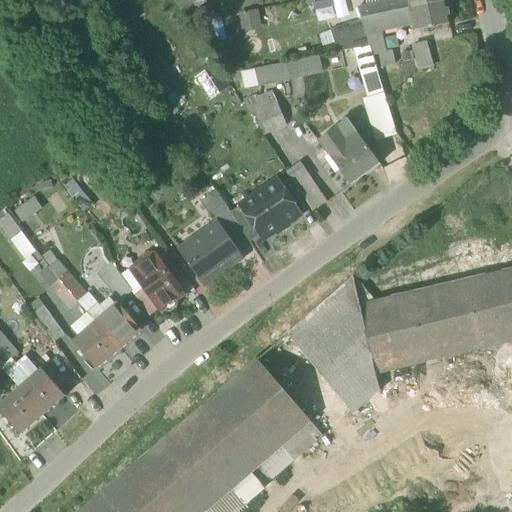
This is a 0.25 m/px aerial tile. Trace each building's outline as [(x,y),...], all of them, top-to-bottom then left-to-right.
[(203,0),(173,0),(188,23),(208,19),(203,0)] [(332,0),(311,0),(314,11),(334,7),(332,0)] [(360,19),(387,14),(409,9),(407,0),(391,0),(366,5),(358,7),(360,19)] [(407,0),(409,9),(445,2),(444,0),(407,0)] [(450,24),(445,2),(409,9),(413,26),(414,32),(450,24)] [(258,9),(238,13),(242,34),(262,31),(258,9)] [(360,19),(362,27),(368,47),(371,57),(378,55),(387,54),(386,51),(383,32),(413,26),(409,9),(387,14),(360,19)] [(334,54),(352,50),(368,47),(362,27),(330,34),(334,54)] [(426,41),(411,45),(419,72),(434,68),(426,41)] [(352,50),(367,98),(383,94),(371,57),(368,47),(352,50)] [(387,54),(378,55),(381,68),(395,65),(392,50),(386,51),(387,54)] [(320,56),(286,63),(290,82),(324,75),(320,56)] [(286,63),(254,69),(258,89),(290,82),(286,63)] [(209,101),(230,88),(215,64),(194,77),(209,101)] [(258,89),(254,69),(241,72),(244,91),(258,89)] [(248,115),(253,112),(276,103),(272,92),(259,97),(257,93),(239,101),(248,115)] [(397,137),(383,94),(367,98),(364,99),(378,144),(397,137)] [(253,112),(261,131),(284,122),(276,103),(253,112)] [(347,120),(336,128),(348,145),(359,137),(347,120)] [(328,155),(330,158),(348,145),(336,128),(318,141),(328,155)] [(359,137),(348,145),(330,158),(339,171),(349,185),(379,164),(359,137)] [(330,158),(328,155),(323,158),(335,174),(339,171),(330,158)] [(297,189),(311,179),(299,163),(286,172),(297,189)] [(74,179),(64,187),(85,213),(94,206),(74,179)] [(297,189),(313,213),(327,202),(311,179),(297,189)] [(260,237),(262,240),(299,215),(277,182),(240,207),(260,237)] [(240,207),(230,214),(216,193),(201,203),(217,227),(218,226),(224,236),(238,226),(250,244),(260,237),(240,207)] [(34,197),(9,215),(16,226),(17,226),(42,209),(34,197)] [(16,226),(9,215),(0,221),(0,227),(11,241),(22,233),(17,226),(16,226)] [(181,251),(202,282),(239,257),(224,236),(218,226),(217,227),(181,251)] [(22,233),(11,241),(25,261),(36,252),(22,233)] [(40,259),(47,267),(48,268),(56,261),(48,252),(40,259)] [(157,259),(173,283),(183,276),(167,252),(157,259)] [(163,312),(170,314),(176,309),(177,303),(175,299),(182,295),(173,283),(157,259),(156,257),(155,257),(154,256),(148,255),(140,260),(140,266),(141,267),(133,272),(145,290),(159,309),(159,310),(161,309),(163,312)] [(59,280),(67,273),(56,261),(48,268),(59,280)] [(99,276),(120,301),(132,291),(120,275),(112,264),(99,276)] [(39,274),(51,287),(59,280),(48,268),(47,267),(39,274)] [(132,291),(136,296),(145,290),(133,272),(130,268),(120,275),(132,291)] [(511,272),(375,304),(359,308),(374,371),(511,339),(511,272)] [(67,273),(59,280),(77,302),(85,295),(67,273)] [(379,392),(374,371),(359,308),(375,304),(353,278),(288,334),(354,413),(379,392)] [(69,309),(77,302),(59,280),(51,287),(69,309)] [(136,296),(149,316),(159,309),(145,290),(136,296)] [(77,302),(87,313),(95,322),(117,303),(112,297),(101,307),(88,292),(85,295),(77,302)] [(29,306),(34,313),(44,306),(39,299),(29,306)] [(117,303),(95,322),(119,349),(140,330),(117,303)] [(34,313),(41,322),(50,315),(44,306),(34,313)] [(78,337),(95,322),(87,313),(70,328),(78,337)] [(41,322),(55,342),(65,335),(50,315),(41,322)] [(96,369),(119,349),(95,322),(78,337),(73,342),(96,369)] [(17,354),(7,343),(0,349),(0,350),(9,361),(17,354)] [(0,367),(0,368),(9,361),(0,350),(0,367)] [(5,374),(18,389),(40,370),(27,355),(5,374)] [(257,361),(80,511),(234,511),(322,437),(309,421),(257,361)] [(40,370),(18,389),(42,416),(64,397),(40,370)] [(0,410),(21,434),(42,416),(18,389),(0,404),(0,410)]
